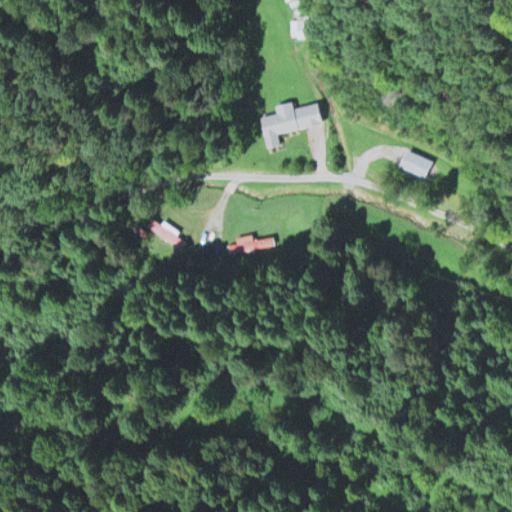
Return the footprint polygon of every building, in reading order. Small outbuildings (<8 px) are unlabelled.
[(293,18),(309,19),(308,35),(292,34),(293,18)] [(260,115),(269,148),(280,145),(277,133),(325,120),(320,100),(260,115)] [(399,164),(407,147),(432,158),(425,175),(399,164)] [(155,217),(189,240),(184,248),(149,225),(155,217)] [(229,243),(276,233),(278,242),(231,252),(229,243)]
